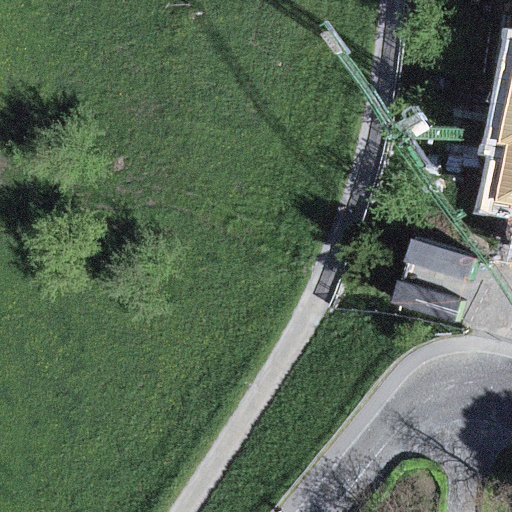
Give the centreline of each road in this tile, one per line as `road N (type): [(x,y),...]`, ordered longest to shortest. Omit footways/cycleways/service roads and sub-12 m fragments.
road 1 (track): [(183,511),(345,259),(380,140),(397,0)]
road 2 (secondary): [(338,511),(449,385),(480,380),(511,390)]
